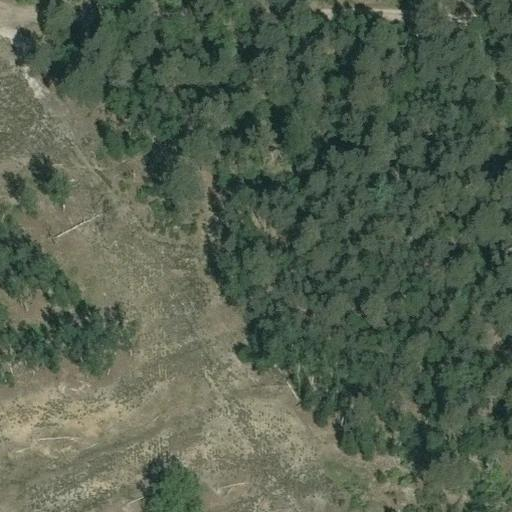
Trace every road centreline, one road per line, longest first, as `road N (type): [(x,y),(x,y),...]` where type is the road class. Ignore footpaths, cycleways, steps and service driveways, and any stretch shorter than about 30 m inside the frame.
road 1 (track): [(154,16),(511,10)]
road 2 (track): [(0,19),(154,16)]
